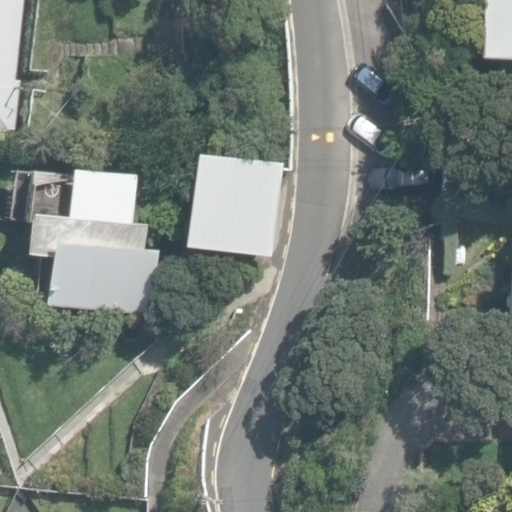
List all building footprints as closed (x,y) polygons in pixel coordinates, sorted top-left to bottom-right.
[(0,0),(0,127),(14,129),(19,79),(15,78),(22,0),(0,0)] [(511,0),(479,0),(477,52),(511,53),(511,0)] [(177,238),(265,245),(273,153),(185,145),(177,238)] [(39,293),(149,303),(155,235),(137,234),(139,211),(119,209),(123,169),(28,161),(20,248),(43,250),(39,293)] [(499,318),(511,318),(511,221),(510,221),(509,247),(501,247),(499,318)]
